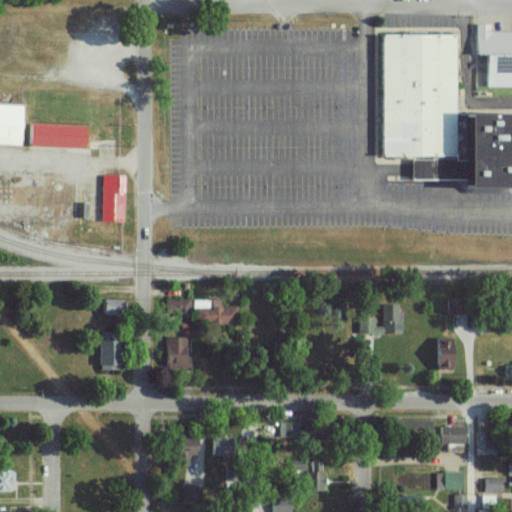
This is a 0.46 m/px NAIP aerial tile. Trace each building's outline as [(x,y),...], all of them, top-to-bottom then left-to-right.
[(384,37),(457,37),(457,113),(511,113),(511,189),(475,189),(475,181),(414,180),(415,159),(383,159),(384,37)] [(0,144),(19,145),(20,105),(0,103),(0,144)] [(24,147),(84,148),(84,125),(25,124),(24,147)] [(122,175),(100,175),(99,220),(121,221),(122,175)] [(121,298),(100,297),(99,314),(120,314),(121,298)] [(356,331),(397,332),(398,303),(380,303),(380,325),(372,325),(372,317),(356,316),(356,331)] [(188,369),(189,356),(183,355),(183,336),(163,335),(162,368),(188,369)] [(95,338),(96,369),(115,368),(114,337),(95,338)] [(432,369),(450,368),(448,337),(431,338),(432,369)] [(294,437),(295,421),(278,420),(278,436),(294,437)] [(427,420),(405,420),(405,438),(428,438),(427,420)] [(462,426),(438,425),(437,443),(462,443),(462,426)] [(186,454),(193,454),(194,436),(175,435),(175,464),(186,464),(186,454)] [(209,453),(227,454),(227,437),(210,437),(209,453)] [(289,469),(306,470),(306,457),(289,457),(289,469)] [(303,476),(302,489),(319,490),(320,459),(309,459),(309,476),(303,476)] [(0,489),(11,490),(12,470),(0,469),(0,489)] [(459,488),(459,470),(442,470),(442,488),(459,488)] [(481,490),(499,491),(500,477),(482,477),(481,490)] [(452,494),(452,507),(464,507),(463,493),(452,494)] [(510,507),(511,498),(496,498),(496,506),(510,507)] [(268,501),(268,511),(288,511),(288,500),(268,501)]
